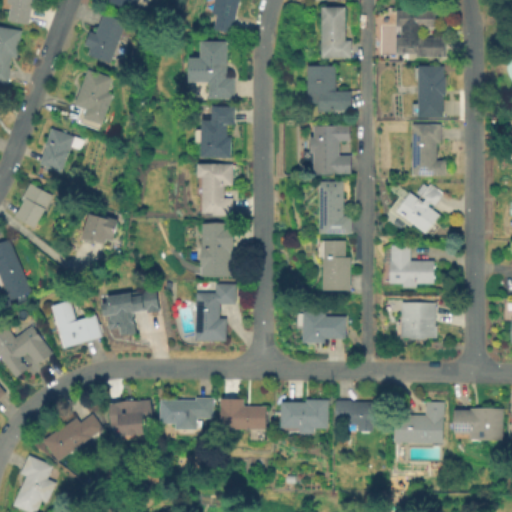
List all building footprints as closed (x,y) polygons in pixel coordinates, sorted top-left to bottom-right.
[(31,0),(25,26),(5,22),(8,6),(4,5),(5,0),(34,0),(34,1),(31,0)] [(105,6),(106,0),(147,0),(144,15),(105,6)] [(237,0),(228,36),(210,32),(214,15),(207,14),(210,0),(237,0)] [(349,60),(318,60),(318,8),(342,8),(342,42),(349,42),(349,60)] [(444,60),(414,60),(414,56),(394,56),(394,39),(399,39),(399,28),(393,28),(393,12),(432,12),(432,32),(424,32),(424,28),(418,28),(418,40),(444,40),(444,60)] [(107,65),(84,57),(87,49),(80,47),(85,33),(93,35),(100,15),(122,22),(107,65)] [(5,86),(0,85),(0,28),(19,31),(14,60),(9,59),(5,86)] [(232,100),(206,100),(206,83),(185,83),(185,60),(196,60),(196,43),(224,43),(224,79),(232,79),(232,100)] [(348,114),(316,114),(316,106),(305,106),(305,68),(332,67),(332,93),(348,93),(348,114)] [(440,120),(415,120),(415,67),(442,67),(442,98),(440,98),(440,120)] [(100,126),(75,117),(78,108),(72,106),(85,70),(109,79),(104,94),(110,97),(100,126)] [(228,160),(196,159),(196,145),(191,145),(191,132),(198,132),(198,122),(208,122),(208,107),(231,107),(231,125),(223,125),(223,139),(229,139),(228,160)] [(443,177),(409,177),(408,126),(439,126),(439,145),(433,145),(433,163),(443,163),(443,177)] [(348,176),(311,176),(311,156),(307,156),(306,139),(311,139),(311,127),(347,127),(347,143),(336,143),(336,157),(347,157),(348,176)] [(59,173),(36,165),(49,129),(72,137),(59,173)] [(230,218),(209,218),(209,214),(198,214),(199,179),(194,179),(194,164),(229,165),(229,187),(220,187),(220,199),(230,199),(230,218)] [(31,228),(12,217),(21,202),(17,199),(27,182),(50,195),(31,228)] [(348,235),(315,235),(315,182),(340,183),(340,217),(348,217),(348,235)] [(424,236),(410,226),(407,229),(402,225),(399,230),(391,224),(394,219),(385,212),(395,198),(385,190),(391,183),(419,203),(421,200),(413,194),(420,185),(424,188),(427,184),(441,195),(432,207),(428,204),(426,207),(439,217),(424,236)] [(111,242),(103,240),(101,246),(78,240),(86,213),(117,221),(111,242)] [(228,279),(197,279),(198,224),(229,224),(228,279)] [(7,301),(0,281),(0,241),(8,238),(29,292),(7,301)] [(348,293),(319,292),(319,242),(342,242),(342,258),(348,258),(348,293)] [(432,286),(413,286),(413,289),(399,290),(399,286),(385,286),(385,261),(388,261),(388,246),(407,246),(408,261),(432,261),(432,286)] [(222,343),(192,342),(193,294),(211,294),(212,284),(233,285),(233,305),(216,305),(216,320),(222,320),(222,343)] [(154,323),(110,329),(107,307),(122,305),(121,297),(150,293),(154,323)] [(60,350),(48,307),(67,301),(73,321),(92,315),(99,339),(60,350)] [(433,340),(397,340),(397,303),(434,304),(433,340)] [(345,340),(318,339),(318,346),(299,345),(299,312),(323,312),(323,318),(345,318),(345,340)] [(12,379),(0,362),(0,326),(3,325),(12,338),(30,326),(49,354),(32,365),(24,353),(18,358),(26,369),(12,379)] [(192,431),(169,432),(169,424),(157,424),(157,401),(186,401),(186,398),(210,398),(210,420),(192,420),(192,431)] [(263,431),(217,431),(218,400),(241,400),(241,408),(263,408),(263,431)] [(311,436),(296,436),(296,430),(277,430),(277,404),(302,404),(302,400),(325,400),(325,430),(311,430),(311,436)] [(369,433),(355,433),(355,426),(332,426),(332,400),(370,400),(369,433)] [(440,445),(392,443),(393,417),(422,418),(422,401),(442,402),(440,445)] [(142,438),(116,440),(116,429),(107,429),(106,406),(148,404),(149,424),(141,424),(142,438)] [(500,443),(467,443),(467,436),(451,435),(451,410),(500,411),(500,443)] [(54,463),(41,442),(74,420),(77,425),(89,417),(100,434),(54,463)] [(17,511),(9,508),(23,478),(16,475),(25,456),(50,467),(44,480),(53,484),(44,505),(38,502),(33,511),(17,511)] [(293,485),(282,484),(283,477),(293,478),(293,485)]
